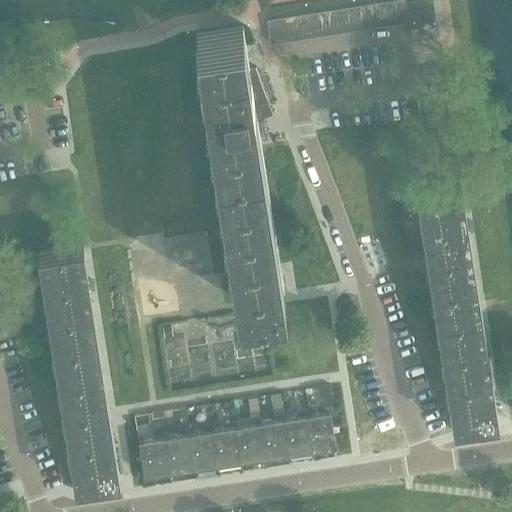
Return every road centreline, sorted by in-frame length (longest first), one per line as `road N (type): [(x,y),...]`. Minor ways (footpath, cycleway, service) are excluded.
road 1 (residential): [(428,457),(388,368),(299,110)]
road 2 (residential): [(80,511),(428,457)]
road 3 (residential): [(0,387),(43,511)]
